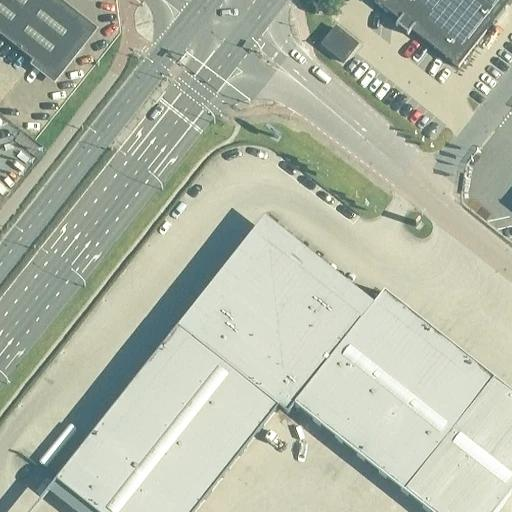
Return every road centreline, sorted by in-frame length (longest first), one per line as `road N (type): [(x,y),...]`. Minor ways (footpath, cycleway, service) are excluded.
road 1 (unknown): [(401,299),(280,200),(261,200),(217,230),(7,511)]
road 2 (primary): [(0,342),(239,40)]
road 3 (tertiary): [(511,260),(239,40)]
road 4 (primary): [(198,9),(0,266)]
road 5 (unknown): [(511,378),(401,299)]
